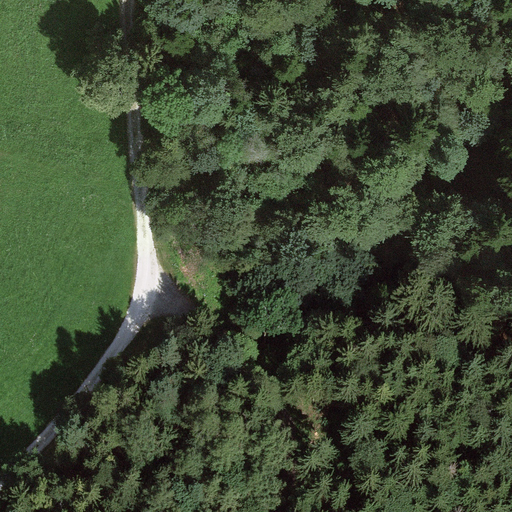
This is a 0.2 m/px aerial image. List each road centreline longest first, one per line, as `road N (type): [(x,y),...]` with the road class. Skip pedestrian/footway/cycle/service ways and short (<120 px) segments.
road 1 (track): [(0,478),(81,400),(117,345),(138,291),(144,220),(127,0)]
road 2 (track): [(279,511),(293,479),(294,442),(280,400),(141,267)]
